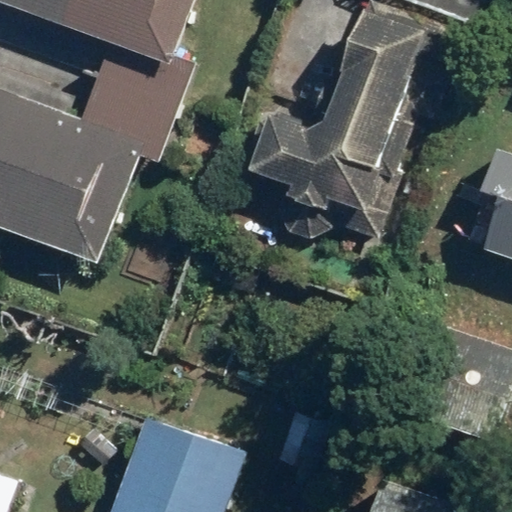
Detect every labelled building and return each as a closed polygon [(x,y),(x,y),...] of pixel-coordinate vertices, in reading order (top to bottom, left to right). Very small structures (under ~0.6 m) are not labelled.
[(5,0),(182,60),(203,0),(5,0)] [(333,219),(380,234),(447,30),(373,6),(332,130),(267,108),(245,173),(338,203),(333,219)] [(0,223),(107,262),(152,139),(0,84),(0,223)] [(493,247),(511,253),(511,150),(505,148),(491,189),(510,196),(493,247)] [(420,412),(497,438),(511,394),(511,345),(449,325),(420,412)] [(118,511),(229,511),(251,445),(151,412),(118,511)] [(0,511),(10,511),(24,474),(0,466),(0,511)] [(496,511),(389,476),(376,511),(496,511)]
